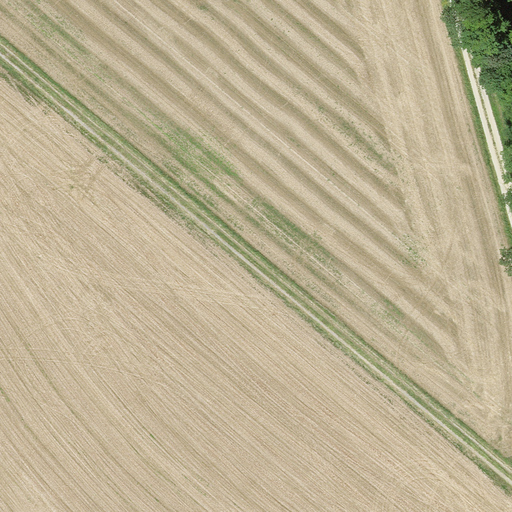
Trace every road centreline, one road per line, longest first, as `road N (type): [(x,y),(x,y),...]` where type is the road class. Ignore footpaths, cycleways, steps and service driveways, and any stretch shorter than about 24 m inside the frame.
road 1 (track): [(511,482),(0,56)]
road 2 (track): [(451,0),(511,225)]
